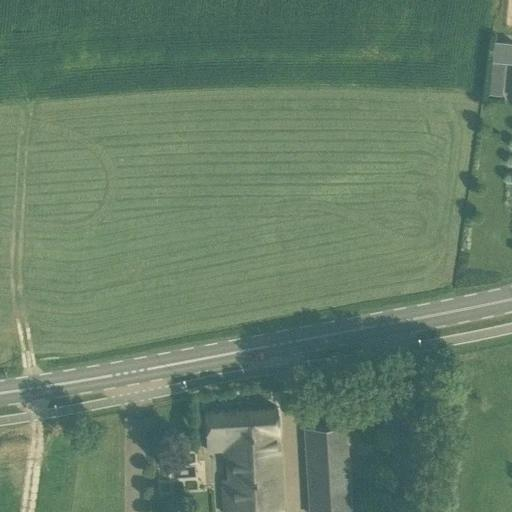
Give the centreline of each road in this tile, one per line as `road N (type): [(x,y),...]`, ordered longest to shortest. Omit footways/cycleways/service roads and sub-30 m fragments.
road 1 (primary): [(0,393),(511,301)]
road 2 (track): [(28,390),(36,436),(26,511)]
